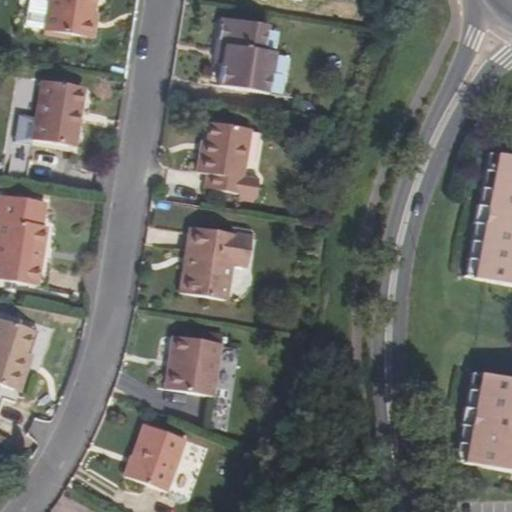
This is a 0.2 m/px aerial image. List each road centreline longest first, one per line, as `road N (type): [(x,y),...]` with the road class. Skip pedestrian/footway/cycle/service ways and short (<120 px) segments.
road 1 (residential): [(161,0),(93,369),(41,476),(12,511)]
road 2 (secondary): [(481,0),(471,48),(407,182),(384,264),(375,382),(386,511)]
road 3 (secondary): [(406,511),(396,380),(403,268),(458,115),(511,61)]
